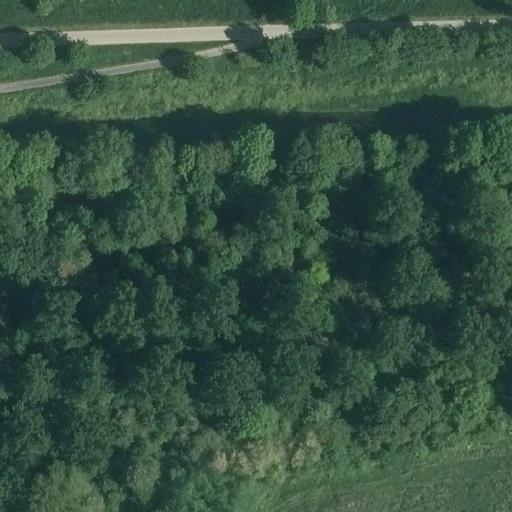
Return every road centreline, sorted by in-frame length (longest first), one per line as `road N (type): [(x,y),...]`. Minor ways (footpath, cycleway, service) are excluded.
road 1 (unclassified): [(0,41),(360,33)]
road 2 (unclassified): [(65,80),(360,33)]
road 3 (unclassified): [(360,33),(511,29)]
